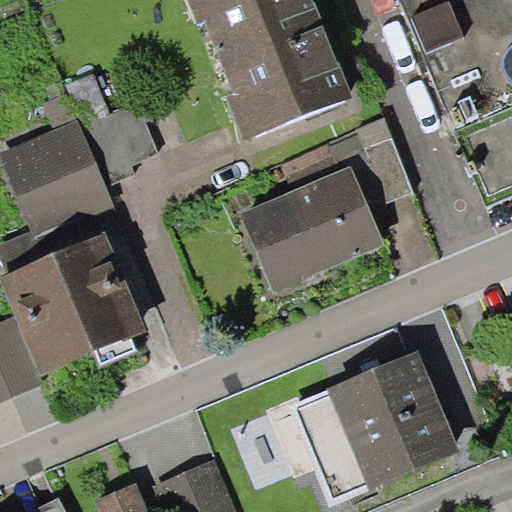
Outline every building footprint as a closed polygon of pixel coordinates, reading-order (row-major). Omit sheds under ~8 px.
[(313,0),(186,0),(197,25),(206,21),(235,93),(225,98),(242,141),(352,97),(313,0)] [(511,0),(399,0),(454,130),(511,106),(511,0)] [(81,125),(110,113),(93,73),(65,84),(79,119),(81,125)] [(110,113),(81,125),(107,186),(136,174),(132,164),(158,153),(137,102),(110,113)] [(81,125),(79,119),(0,150),(0,154),(33,236),(113,204),(107,186),(81,125)] [(384,244),(352,165),(239,211),(272,290),(384,244)] [(146,330),(105,232),(0,275),(0,280),(15,317),(39,374),(146,330)] [(39,374),(15,317),(0,322),(0,402),(43,384),(39,374)] [(461,450),(419,349),(327,388),(369,488),(461,450)] [(237,511),(215,459),(152,484),(163,511),(237,511)] [(148,511),(136,482),(96,499),(101,511),(148,511)] [(34,508),(35,511),(36,511),(65,511),(58,498),(34,508)]
